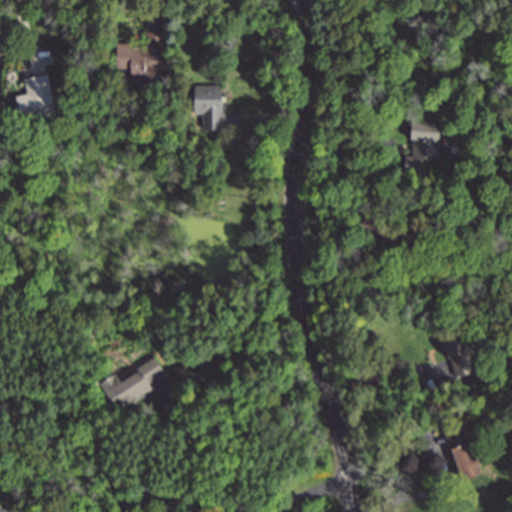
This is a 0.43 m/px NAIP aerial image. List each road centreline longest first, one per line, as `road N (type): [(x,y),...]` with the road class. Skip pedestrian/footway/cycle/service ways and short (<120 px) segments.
road 1 (residential): [(352,511),(352,482),(293,278),(289,201),(316,56),(295,0)]
road 2 (residential): [(352,482),(268,511),(162,505),(125,511)]
